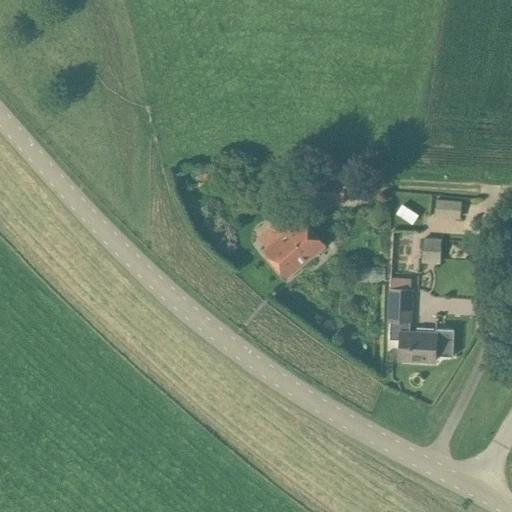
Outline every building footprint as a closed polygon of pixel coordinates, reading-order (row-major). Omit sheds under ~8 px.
[(205,178),(207,189),(217,187),(214,176),(205,178)] [(345,179),(316,177),(314,203),(344,205),(345,179)] [(463,201),(436,199),(435,218),(461,220),(463,201)] [(371,212),(371,224),(383,225),(383,213),(371,212)] [(327,247),(302,218),(264,251),(288,280),(327,247)] [(392,232),(393,254),(410,253),(409,232),(392,232)] [(443,239),(423,238),(421,263),(441,265),(443,239)] [(413,289),(389,288),(388,323),(391,323),(391,340),(401,341),(400,359),(435,362),(436,356),(453,358),(455,332),(437,330),(436,334),(410,332),(410,323),(412,324),(413,289)]
